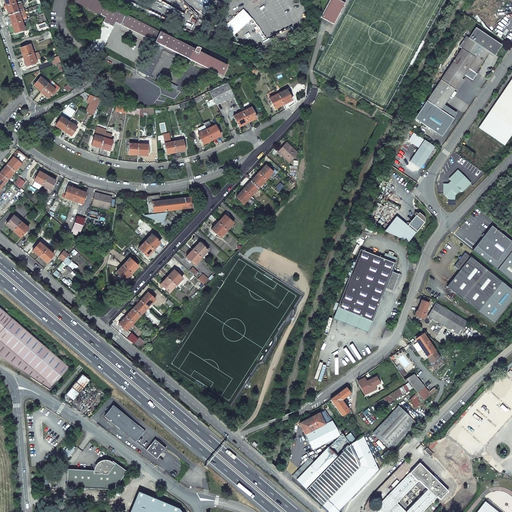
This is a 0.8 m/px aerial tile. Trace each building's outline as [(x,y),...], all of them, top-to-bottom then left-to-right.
[(185,45),(95,0),(71,0),(106,18),(91,47),(101,52),(116,22),(155,42),(153,48),(157,50),(160,44),(163,46),(164,47),(164,48),(174,53),(174,52),(198,64),(198,66),(206,67),(208,68),(208,69),(212,71),(217,61),(189,47),(190,44),(188,42),(187,43),(186,42),(185,45)] [(334,25),(345,3),(338,0),(329,0),(320,18),(334,25)] [(15,3),(6,6),(9,15),(18,12),(18,11),(16,5),(15,3)] [(18,12),(9,15),(12,24),(22,21),(18,12)] [(22,21),(12,24),(15,33),(25,30),(22,21)] [(475,27),(440,80),(437,85),(451,95),(454,89),(470,66),(471,67),(471,69),(476,72),(477,70),(489,52),(494,55),(501,45),(475,27)] [(49,31),(42,33),(44,40),(51,37),(49,31)] [(153,48),(143,67),(151,71),(163,46),(160,44),(157,50),(153,48)] [(20,48),(23,57),(33,54),(30,45),(20,48)] [(33,54),(23,57),(26,66),(36,63),(35,59),(33,54)] [(53,65),(60,62),(58,57),(51,59),(53,65)] [(143,67),(140,72),(149,76),(151,71),(143,67)] [(41,78),(34,86),(41,92),(48,84),(41,78)] [(504,145),(511,134),(511,78),(479,128),(504,145)] [(228,83),(209,92),(216,105),(234,96),(228,83)] [(48,84),(41,92),(48,98),(55,90),(48,84)] [(451,95),(437,85),(426,101),(440,110),(451,95)] [(288,89),(278,94),(283,105),(292,100),(289,95),(291,95),(288,89)] [(278,94),(269,98),(274,109),(283,105),(278,94)] [(91,101),(89,107),(96,110),(101,100),(90,95),(88,100),(91,101)] [(423,106),(437,115),(440,110),(426,101),(423,106)] [(251,108),(242,112),(247,122),(256,118),(251,108)] [(242,112),(233,117),(238,127),(247,122),(242,112)] [(204,126),(206,129),(211,127),(209,123),(206,117),(201,119),(204,126)] [(69,122),(64,131),(71,136),(77,127),(69,122)] [(206,129),(197,134),(202,144),(220,136),(215,125),(211,127),(206,129)] [(204,126),(194,131),(196,135),(197,134),(206,129),(204,126)] [(100,148),(104,138),(95,135),(92,146),(100,148)] [(109,151),(112,141),(104,138),(100,148),(109,151)] [(169,138),(164,139),(165,143),(167,154),(176,152),(174,142),(170,142),(169,138)] [(183,140),(174,142),(176,152),(185,150),(183,140)] [(420,169),(433,150),(434,147),(424,140),(409,162),(420,169)] [(298,153),(286,143),(282,147),(278,152),(289,162),(298,153)] [(138,155),(138,144),(129,144),(129,154),(138,155)] [(148,145),(138,144),(138,155),(147,155),(148,145)] [(19,151),(13,157),(21,164),(26,158),(19,151)] [(13,157),(7,165),(14,172),(21,164),(13,157)] [(7,165),(0,172),(0,173),(7,180),(14,172),(7,165)] [(262,170),(258,173),(265,180),(270,175),(273,172),(269,169),(265,166),(262,170)] [(271,166),(269,169),(273,172),(270,175),(272,177),(277,172),(271,166)] [(462,192),(471,183),(458,170),(449,179),(452,182),(449,184),(444,184),(443,194),(445,194),(445,195),(449,199),(454,199),(455,195),(460,190),(462,192)] [(47,176),(39,172),(34,181),(39,184),(42,185),(47,176)] [(265,180),(258,173),(254,177),(251,181),(258,188),(265,180)] [(55,181),(47,176),(42,185),(46,187),(50,190),(55,181)] [(258,188),(251,181),(247,185),(243,189),(251,196),(258,188)] [(77,190),(67,186),(64,198),(73,201),(77,190)] [(21,195),(11,187),(7,192),(16,201),(21,195)] [(50,190),(46,187),(41,195),(47,198),(49,194),(50,194),(52,190),(50,190)] [(251,196),(243,189),(240,193),(236,197),(243,204),(251,196)] [(77,190),(73,201),(82,204),(86,193),(77,190)] [(108,209),(111,197),(95,193),(92,205),(108,209)] [(191,198),(160,201),(159,195),(147,196),(149,213),(192,208),(191,198)] [(145,215),(162,222),(166,213),(145,215)] [(396,216),(384,231),(408,242),(424,222),(425,221),(425,219),(424,218),(424,216),(421,214),(420,215),(418,214),(417,213),(416,213),(415,213),(415,214),(415,215),(416,216),(410,223),(409,222),(406,223),(405,224),(396,216)] [(21,222),(13,215),(6,225),(13,231),(21,222)] [(221,219),(218,222),(227,230),(233,223),(225,215),(221,219)] [(78,236),(84,219),(77,217),(71,233),(78,236)] [(28,228),(21,222),(13,231),(21,237),(28,228)] [(227,230),(218,222),(215,226),(211,230),(220,237),(227,230)] [(511,241),(492,225),(472,250),(511,281),(511,241)] [(151,235),(145,242),(153,249),(157,246),(160,242),(151,235)] [(39,242),(32,251),(39,257),(46,248),(39,242)] [(145,242),(138,249),(147,257),(150,253),(153,249),(145,242)] [(196,246),(192,250),(201,258),(208,251),(199,242),(196,246)] [(53,254),(46,248),(39,257),(47,263),(53,254)] [(355,260),(348,279),(337,307),(372,321),(385,288),(392,291),(397,277),(395,275),(397,274),(391,271),(395,263),(397,258),(385,253),(383,258),(360,249),(355,260)] [(127,250),(122,255),(125,258),(130,252),(127,250)] [(201,258),(192,250),(189,253),(186,257),(195,265),(201,258)] [(63,261),(68,255),(63,251),(58,257),(63,261)] [(459,270),(446,286),(496,324),(511,302),(511,291),(465,252),(454,266),(459,270)] [(129,258),(123,265),(131,273),(135,270),(138,266),(129,258)] [(353,259),(346,278),(348,279),(355,260),(353,259)] [(128,277),(131,273),(123,265),(116,273),(125,281),(128,277)] [(170,274),(167,277),(176,285),(182,278),(174,270),(170,274)] [(176,285),(167,277),(164,281),(161,284),(169,292),(176,285)] [(144,297),(140,300),(148,307),(155,300),(147,293),(144,297)] [(429,299),(422,296),(417,310),(416,310),(414,315),(423,318),(426,310),(426,309),(429,299)] [(148,307),(140,300),(140,301),(138,299),(137,301),(136,302),(138,303),(133,308),(140,315),(148,307)] [(427,316),(460,336),(468,323),(435,303),(427,316)] [(0,306),(0,355),(6,361),(51,389),(71,366),(0,306)] [(332,319),(368,332),(372,321),(337,307),(332,319)] [(140,315),(133,308),(129,313),(125,317),(133,323),(140,315)] [(133,323),(125,317),(122,321),(118,325),(125,331),(133,323)] [(424,331),(429,338),(432,335),(427,328),(424,331)] [(415,339),(427,357),(435,351),(424,334),(415,339)] [(134,343),(139,348),(145,342),(139,337),(134,343)] [(435,351),(427,357),(430,361),(438,355),(435,351)] [(89,380),(82,374),(66,394),(73,400),(89,380)] [(417,393),(423,401),(430,395),(413,374),(404,380),(406,379),(408,383),(417,393)] [(374,386),(379,383),(376,377),(366,382),(364,378),(357,382),(364,395),(369,393),(367,390),(374,386)] [(511,378),(501,391),(511,401),(511,378)] [(330,400),(342,416),(349,410),(341,400),(349,393),(346,388),(330,400)] [(417,407),(423,401),(417,393),(410,399),(417,407)] [(105,416),(156,459),(165,448),(113,405),(105,416)] [(378,438),(387,447),(412,420),(398,407),(372,434),(376,437),(373,440),(375,441),(378,438)] [(486,422),(496,431),(509,416),(500,407),(486,422)] [(304,434),(332,420),(325,410),(299,424),(304,434)] [(463,422),(486,442),(495,432),(472,412),(463,422)] [(342,434),(350,444),(355,441),(347,430),(342,434)] [(462,441),(476,453),(485,443),(471,431),(462,441)] [(342,433),(315,461),(341,485),(345,481),(357,491),(378,469),(362,435),(360,437),(355,441),(350,444),(342,434),(342,433)] [(424,450),(428,454),(430,456),(433,454),(427,448),(424,450)] [(310,458),(292,477),(296,481),(314,462),(310,458)] [(67,469),(66,487),(99,488),(113,489),(126,471),(112,461),(111,462),(109,461),(108,460),(105,460),(103,460),(101,460),(99,461),(97,462),(96,464),(95,466),(94,468),(93,471),(67,469)] [(341,485),(315,461),(296,481),(328,511),(336,511),(338,511),(338,510),(357,491),(345,481),(341,485)] [(419,463),(409,473),(418,481),(427,490),(428,489),(436,497),(437,496),(440,499),(448,491),(419,463)] [(406,511),(396,503),(418,481),(409,473),(380,503),(380,508),(383,511),(387,511),(388,511),(389,511),(421,511),(436,497),(428,489),(427,490),(406,511)] [(497,511),(486,503),(478,511),(497,511)]
